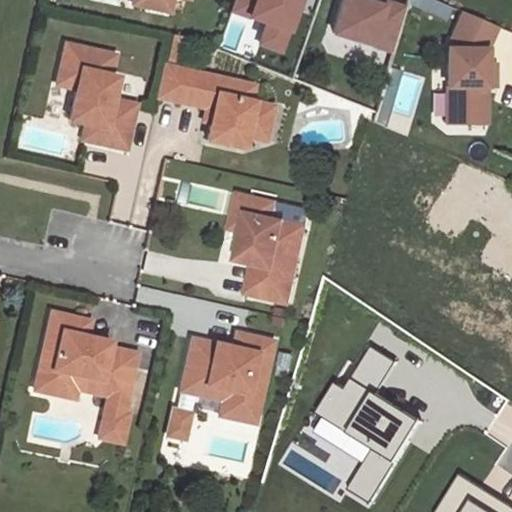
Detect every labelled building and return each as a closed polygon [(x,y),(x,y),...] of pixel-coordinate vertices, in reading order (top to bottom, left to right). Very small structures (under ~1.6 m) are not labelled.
[(129,0),(128,6),(168,14),(170,0),(178,0),(182,1),(181,0),(129,0)] [(234,0),(230,12),(238,15),(243,0),(234,0)] [(296,0),(249,0),(243,20),(262,27),(256,46),(279,53),(296,0)] [(365,47),(378,8),(353,0),(339,0),(329,35),(365,47)] [(379,4),(378,8),(365,47),(386,53),(400,11),(379,4)] [(485,65),(485,51),(496,28),(463,13),(447,50),(446,124),(485,124),(485,87),(485,65)] [(74,46),(64,44),(55,84),(75,89),(79,69),(70,67),(74,46)] [(110,75),(114,55),(74,46),(70,67),(79,69),(75,89),(68,120),(85,124),(94,126),(90,141),(125,149),(136,104),(112,99),(117,77),(110,75)] [(254,85),(165,65),(158,97),(206,108),(213,109),(210,122),(206,140),(243,148),(245,136),(248,127),(267,131),(273,106),(250,101),(254,85)] [(495,65),(485,65),(485,87),(495,88),(495,65)] [(213,109),(206,108),(203,121),(210,122),(213,109)] [(85,124),(81,140),(90,141),(94,126),(85,124)] [(248,127),(245,136),(265,141),(267,131),(248,127)] [(249,197),(236,194),(228,229),(241,232),(249,197)] [(260,266),(253,295),(286,302),(303,227),(270,219),(273,203),(249,197),(241,232),(235,261),(251,264),(260,266)] [(260,266),(251,264),(244,293),(253,295),(260,266)] [(78,318),(50,312),(35,379),(75,388),(107,395),(126,400),(136,353),(108,347),(109,342),(85,336),(74,334),(78,318)] [(89,321),(78,318),(74,334),(85,336),(89,321)] [(244,335),(234,332),(230,347),(241,349),(244,335)] [(230,347),(190,338),(179,391),(202,396),(205,385),(222,389),(220,400),(219,406),(254,413),(271,340),(244,335),(241,349),(230,347)] [(354,380),(377,395),(397,363),(374,349),(354,380)] [(35,379),(33,389),(73,398),(75,388),(35,379)] [(354,380),(346,392),(335,385),(317,412),(329,420),(351,434),(377,395),(354,380)] [(205,385),(202,396),(220,400),(222,389),(205,385)] [(126,400),(107,395),(98,437),(105,439),(112,409),(123,412),(126,400)] [(420,422),(377,395),(351,434),(375,449),(395,461),(420,422)] [(254,413),(219,406),(217,415),(252,423),(254,413)] [(168,407),(161,437),(182,443),(190,413),(168,407)] [(112,409),(105,439),(121,442),(128,413),(123,412),(112,409)] [(395,461),(375,449),(350,490),(370,502),(395,461)] [(437,511),(467,511),(473,503),(487,511),(511,511),(511,508),(461,476),(437,511)] [(487,511),(473,503),(467,511),(487,511)]
